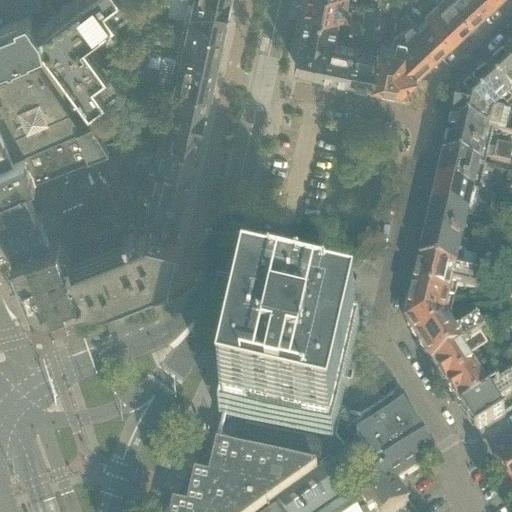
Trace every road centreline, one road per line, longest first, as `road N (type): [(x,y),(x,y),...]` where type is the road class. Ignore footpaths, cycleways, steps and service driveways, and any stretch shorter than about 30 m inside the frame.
road 1 (residential): [(426,119),(378,326),(460,465)]
road 2 (tertiary): [(203,308),(261,84)]
road 3 (tertiary): [(203,308),(142,338),(24,374)]
road 4 (residential): [(426,119),(261,84)]
road 5 (residential): [(511,13),(440,80),(426,119)]
road 6 (tertiary): [(112,511),(162,385)]
road 7 (tertiary): [(41,427),(93,417),(162,385)]
